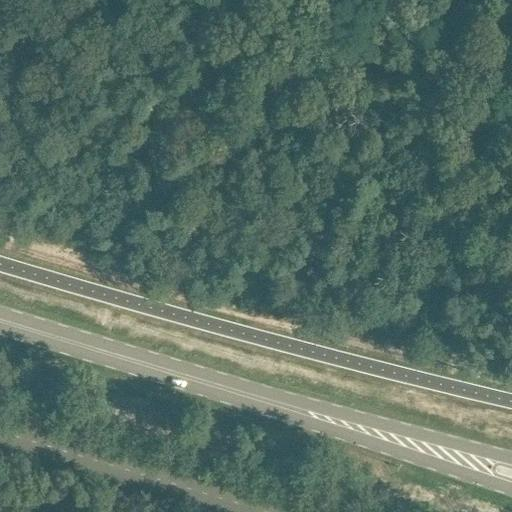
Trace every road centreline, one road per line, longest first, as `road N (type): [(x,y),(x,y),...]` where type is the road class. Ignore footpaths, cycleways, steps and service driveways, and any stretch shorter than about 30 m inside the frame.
road 1 (primary): [(115,356),(169,383),(511,491)]
road 2 (primary): [(511,438),(172,359),(115,356)]
road 3 (unclassified): [(0,437),(243,511)]
